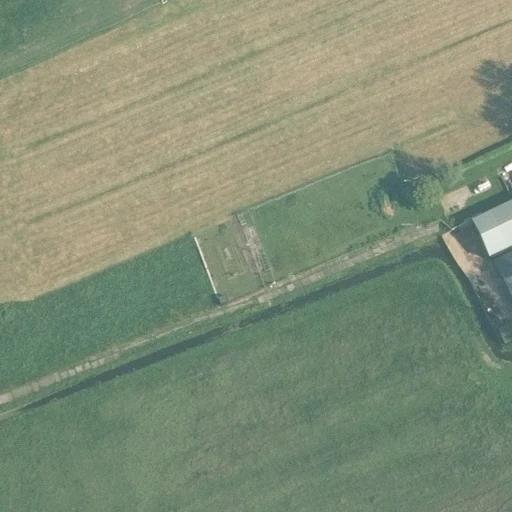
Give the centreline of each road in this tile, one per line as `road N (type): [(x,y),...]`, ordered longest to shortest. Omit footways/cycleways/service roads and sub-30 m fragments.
road 1 (track): [(0,397),(439,224)]
road 2 (track): [(420,232),(434,191),(511,153)]
